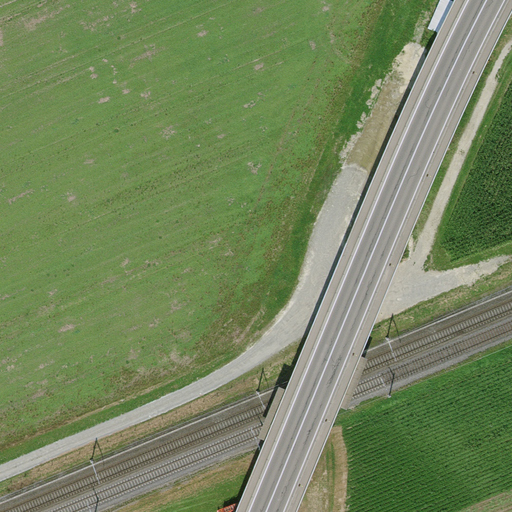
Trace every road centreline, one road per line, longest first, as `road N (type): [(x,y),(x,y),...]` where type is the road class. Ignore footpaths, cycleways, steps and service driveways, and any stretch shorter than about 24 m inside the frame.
road 1 (primary): [(268,511),(399,191),(488,0)]
road 2 (track): [(0,469),(415,286)]
